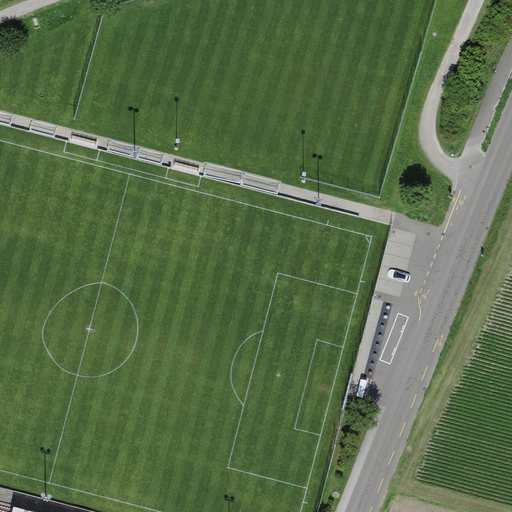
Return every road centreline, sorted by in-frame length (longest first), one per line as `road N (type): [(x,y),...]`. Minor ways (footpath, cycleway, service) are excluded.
road 1 (residential): [(359,511),(511,133)]
road 2 (track): [(478,0),(428,113),(431,145),(465,182)]
